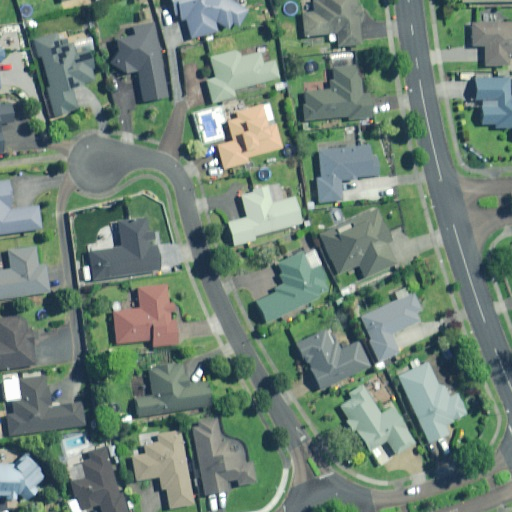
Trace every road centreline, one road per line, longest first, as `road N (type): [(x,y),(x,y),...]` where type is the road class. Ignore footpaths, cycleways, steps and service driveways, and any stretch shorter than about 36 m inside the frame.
road 1 (residential): [(92,163),(145,157),(174,171),(238,342),(324,492)]
road 2 (tertiary): [(444,188),(408,0)]
road 3 (tertiary): [(511,386),(455,228)]
road 4 (residential): [(360,504),(442,484),(511,453)]
